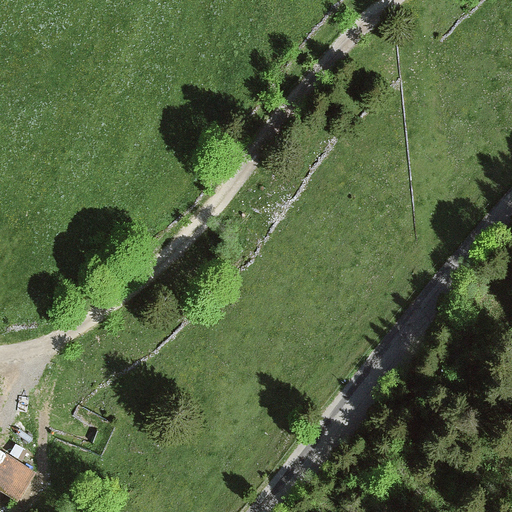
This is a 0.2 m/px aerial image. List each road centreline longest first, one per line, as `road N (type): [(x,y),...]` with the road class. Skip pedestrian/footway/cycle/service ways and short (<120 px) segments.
road 1 (track): [(402,0),(349,39),(179,247),(59,343),(0,347)]
road 2 (unclassified): [(260,511),(464,258),(511,211)]
